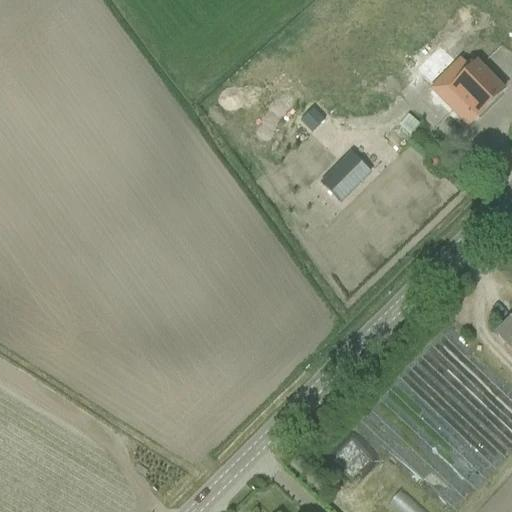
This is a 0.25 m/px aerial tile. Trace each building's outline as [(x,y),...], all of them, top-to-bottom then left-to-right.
[(354,0),(334,21),(376,63),(391,78),(460,7),(453,0),(354,0)] [(314,2),(268,48),(335,114),(356,92),(366,102),(372,95),(357,80),(376,63),(334,21),(314,2)] [(391,78),(376,63),(357,80),(385,107),(402,90),(391,78)] [(431,91),(467,127),(502,93),(474,65),(462,77),(453,68),(431,91)] [(311,134),(323,122),(311,110),(299,123),(311,134)] [(395,114),(386,124),(400,136),(409,126),(395,114)] [(368,174),(350,156),(320,185),(339,204),(368,174)] [(391,157),(377,171),(385,180),(384,181),(401,198),(418,181),(401,164),(400,166),(391,157)] [(511,317),(494,335),(511,353),(511,317)] [(312,454),(342,488),(366,466),(335,433),(312,454)]
